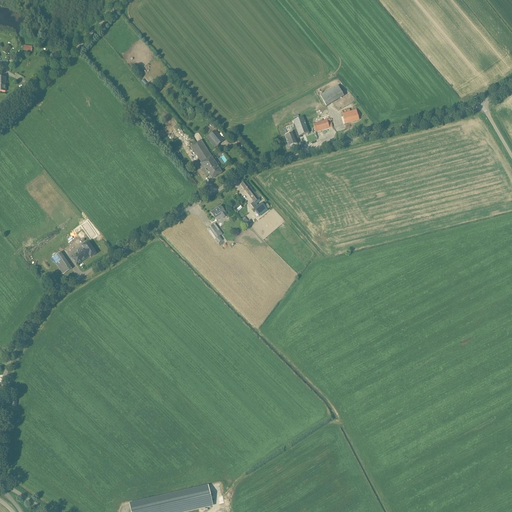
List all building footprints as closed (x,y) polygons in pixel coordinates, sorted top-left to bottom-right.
[(11,48),(6,45),(2,52),(7,54),(11,48)] [(344,96),(337,86),(320,96),(327,107),(344,96)] [(359,120),(356,110),(342,114),(345,124),(359,120)] [(293,133),(284,136),(289,147),(297,144),(295,138),(309,133),(303,117),(293,121),(296,130),(292,132),(293,133)] [(332,127),(330,120),(313,124),(315,132),(332,127)] [(224,141),(215,131),(209,136),(217,146),(224,141)] [(209,163),(215,172),(219,169),(214,161),(215,160),(215,159),(214,156),(213,156),(211,156),(201,140),(196,143),(206,160),(205,161),(207,165),(209,163)] [(201,163),(198,165),(202,170),(204,168),(212,179),(222,173),(219,169),(215,172),(209,163),(207,165),(205,161),(206,160),(196,143),(191,147),(201,163)] [(245,182),(241,186),(244,190),(248,195),(255,203),(259,200),(253,192),(249,186),(245,182)] [(262,202),(254,209),(259,216),(269,208),(267,204),(265,206),(262,202)] [(225,212),(221,206),(211,213),(214,217),(217,222),(223,218),(227,216),(225,212)] [(88,221),(81,225),(91,240),(98,236),(88,221)] [(222,235),(214,224),(207,229),(218,244),(223,241),(220,237),(222,235)] [(96,254),(88,242),(82,246),(84,249),(71,258),(76,266),(89,257),(90,258),(96,254)] [(72,269),(60,253),(52,258),(63,275),(72,269)] [(207,485),(130,504),(131,511),(187,511),(212,506),(207,485)]
